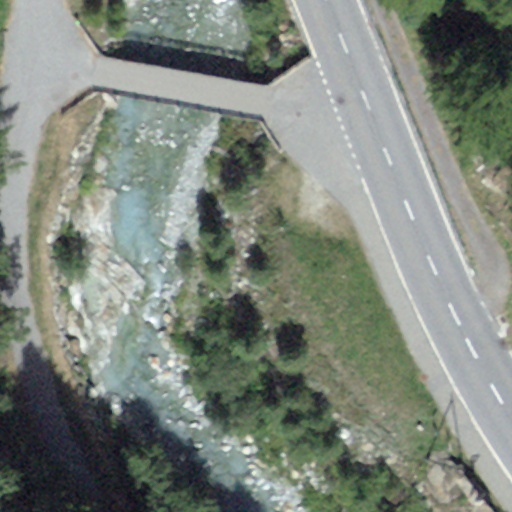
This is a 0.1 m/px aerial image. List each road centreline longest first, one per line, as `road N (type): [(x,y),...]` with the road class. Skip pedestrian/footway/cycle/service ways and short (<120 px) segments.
road 1 (track): [(129,511),(31,272),(41,66),(35,0)]
road 2 (residential): [(369,127),(41,66)]
road 3 (tertiary): [(369,127),(455,329),(511,420)]
road 4 (tertiary): [(318,0),(369,127)]
